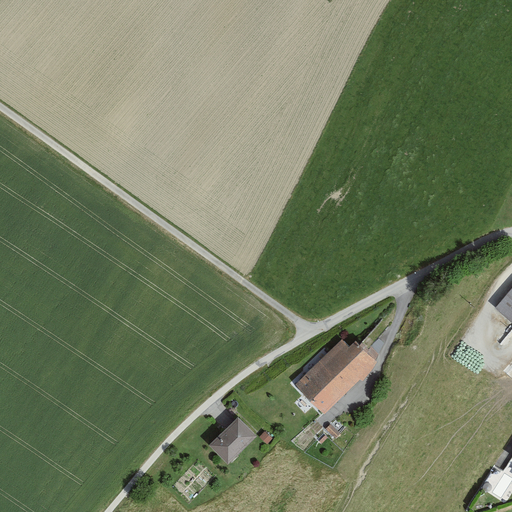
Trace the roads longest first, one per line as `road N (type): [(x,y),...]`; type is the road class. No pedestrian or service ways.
road 1 (track): [(105,511),(206,401),(310,331),(465,249)]
road 2 (track): [(0,105),(310,331)]
